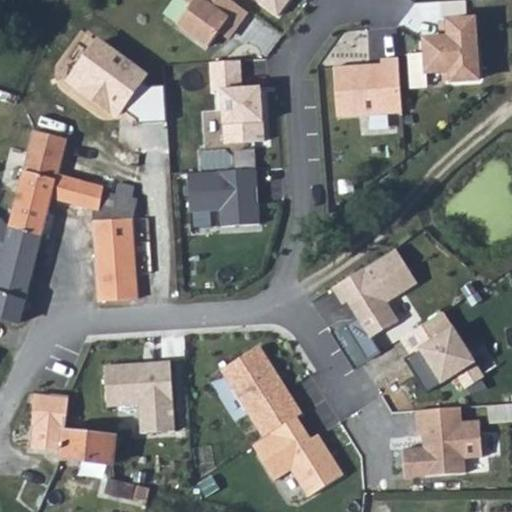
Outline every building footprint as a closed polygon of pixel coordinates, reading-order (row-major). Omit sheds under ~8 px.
[(191,8),(177,26),(208,49),(219,35),(225,39),(235,25),(238,28),(248,14),(229,0),(187,0),(185,3),(191,8)] [(251,0),(275,17),(286,0),(251,0)] [(434,38),(425,39),(431,78),(449,75),(450,84),(479,80),(469,18),(442,22),(445,41),(440,42),(434,38)] [(100,38),(68,83),(120,119),(124,112),(136,120),(138,124),(168,122),(166,83),(143,84),(151,74),(100,38)] [(369,65),(334,67),(337,119),(403,114),(399,60),(382,61),(383,70),(370,71),(369,65)] [(241,62),(211,64),(212,91),(223,91),(226,145),(266,143),(263,88),(243,89),(241,62)] [(67,140),(35,131),(12,229),(42,239),(53,200),(93,210),(99,302),(138,298),(135,223),(138,200),(132,198),(135,187),(120,185),(117,196),(98,193),(86,191),(88,185),(58,176),(67,140)] [(258,172),(190,176),(192,213),(223,211),(224,227),(262,225),(261,204),(257,204),(256,188),(259,188),(258,172)] [(42,239),(12,229),(0,223),(0,319),(20,324),(42,239)] [(397,250),(335,289),(345,304),(352,300),(362,316),(359,318),(372,339),(400,322),(388,302),(418,284),(397,250)] [(444,314),(397,342),(407,360),(417,354),(438,390),(452,381),(461,395),(484,382),(444,314)] [(260,347),(223,371),(265,437),(297,417),(303,414),(285,386),(282,387),(279,382),(281,379),(260,347)] [(172,363),(107,367),(109,406),(139,405),(140,435),(176,433),(172,363)] [(61,450),(63,429),(66,396),(39,393),(34,448),(61,450)] [(462,408),(416,412),(417,437),(433,436),(434,448),(403,451),(405,477),(466,473),(465,459),(484,457),(481,422),(463,423),(462,408)] [(306,431),(297,417),(265,437),(252,445),(276,482),(291,472),(308,498),(343,476),(318,438),(307,445),(300,434),(306,431)] [(113,462),(115,436),(63,429),(61,450),(62,457),(113,462)] [(132,498),(135,487),(110,481),(107,495),(132,501),(132,498)] [(135,487),(132,498),(147,501),(149,490),(135,487)]
